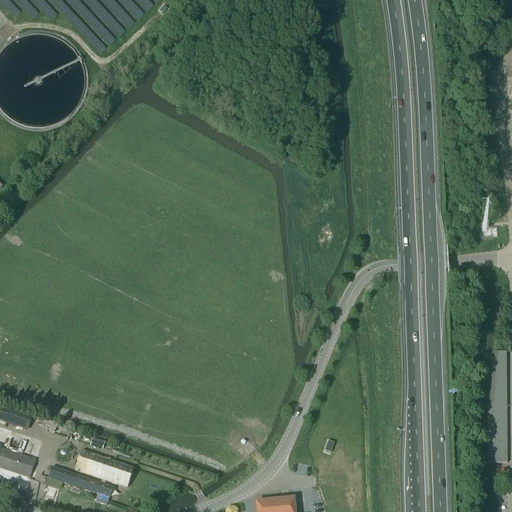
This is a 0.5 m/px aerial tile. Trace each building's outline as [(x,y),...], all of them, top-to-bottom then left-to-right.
[(494,353),(493,362),(506,362),(506,353),(494,353)] [(0,422),(28,432),(32,419),(32,418),(5,409),(0,407),(0,422)] [(102,451),(104,445),(92,441),(90,447),(102,451)] [(328,442),(324,452),(331,454),(334,444),(328,442)] [(0,469),(30,479),(36,461),(0,449),(0,469)] [(127,489),(134,470),(81,452),(75,472),(102,481),(101,484),(104,486),(106,482),(127,489)] [(113,489),(52,469),(49,480),(50,480),(48,485),(60,489),(62,484),(98,496),(96,503),(107,506),(113,489)] [(295,511),(294,500),(255,504),(256,511),(295,511)]
